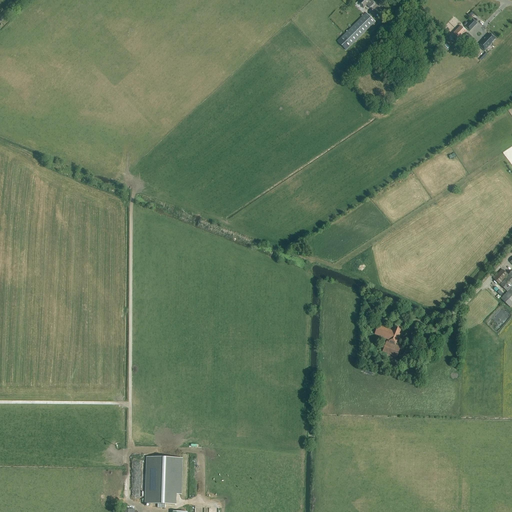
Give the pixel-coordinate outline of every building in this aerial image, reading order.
[(360,0),(358,2),(364,8),(366,6),(369,8),(374,3),(372,1),(372,0),(360,0)] [(346,51),(375,22),(366,13),(337,42),(346,51)] [(470,32),(478,24),(473,19),(465,27),(470,32)] [(453,32),(458,38),(466,31),(461,25),(453,32)] [(472,46),(477,42),(468,33),(464,38),(472,46)] [(495,39),(490,34),(486,39),(486,38),(478,46),(484,51),(491,44),(491,43),(495,39)] [(445,52),(450,47),(447,44),(442,49),(445,52)] [(499,284),(508,275),(502,269),(493,279),(499,284)] [(511,270),(499,285),(507,292),(501,299),(510,308),(511,306),(511,270)] [(396,345),(400,334),(399,334),(402,328),(396,325),(393,332),(378,326),(375,334),(389,340),(389,341),(388,341),(388,342),(387,342),(382,352),(397,358),(401,348),(396,345)] [(148,457),(146,504),(158,505),(158,508),(165,508),(165,505),(175,505),(175,495),(180,495),(182,458),(148,457)]
